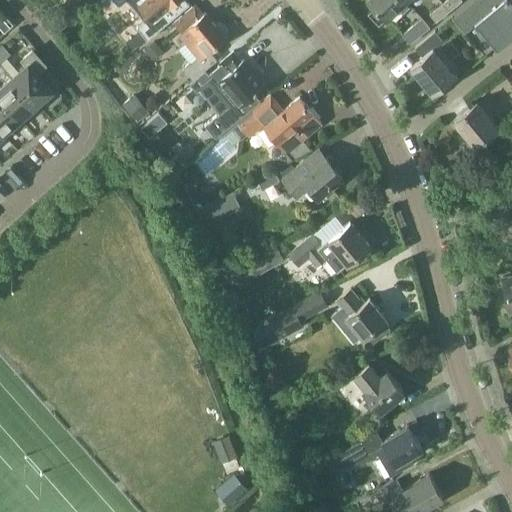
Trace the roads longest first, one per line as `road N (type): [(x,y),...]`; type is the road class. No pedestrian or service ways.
road 1 (residential): [(511,484),(469,397),(390,137),(349,58),(303,0)]
road 2 (residential): [(8,213),(81,146),(91,121),(83,89),(2,0)]
